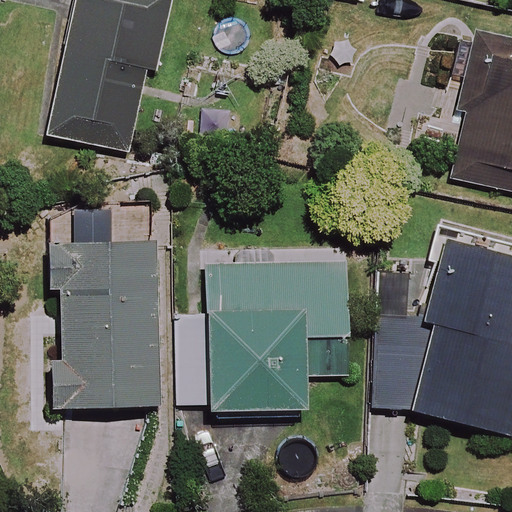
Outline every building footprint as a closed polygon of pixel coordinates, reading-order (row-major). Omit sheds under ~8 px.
[(164,0),(70,0),(46,138),(127,152),(142,68),(153,70),(164,0)] [(511,48),(467,41),(455,110),(461,111),(449,182),(511,192),(511,48)] [(511,242),(431,225),(410,323),(381,317),(363,404),(506,434),(511,405),(511,242)] [(150,406),(150,245),(47,245),(47,406),(150,406)] [(342,378),(341,264),(217,264),(217,313),(174,313),(174,410),(299,410),(299,378),(342,378)]
